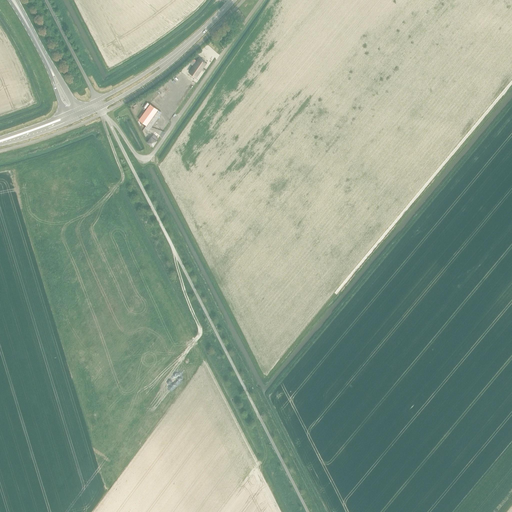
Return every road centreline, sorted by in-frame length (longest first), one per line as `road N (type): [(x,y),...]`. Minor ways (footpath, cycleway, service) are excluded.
road 1 (unclassified): [(307,511),(104,116)]
road 2 (unclassified): [(104,116),(137,158),(149,158),(262,0)]
road 3 (tertiary): [(100,108),(165,67),(214,19)]
road 4 (tertiary): [(214,19),(96,100)]
